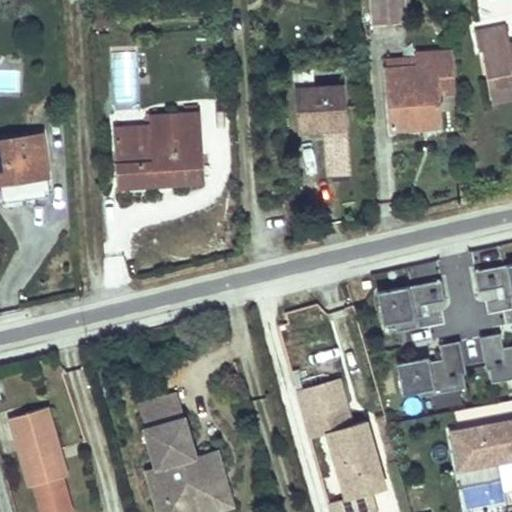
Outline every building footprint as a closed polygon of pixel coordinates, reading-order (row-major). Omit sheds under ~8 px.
[(406,21),(404,0),(372,0),(375,24),(406,21)] [(107,26),(106,11),(93,13),(95,27),(107,26)] [(511,42),(511,43),(507,25),(475,31),(479,50),(483,49),(488,76),(499,84),(511,81),(511,42)] [(456,91),(453,50),(418,53),(418,55),(419,69),(389,71),(392,129),(420,127),(419,108),(440,106),(439,92),(456,91)] [(419,69),(418,55),(388,57),(389,71),(419,69)] [(511,96),(511,81),(499,84),(488,76),(492,101),(511,96)] [(346,129),(343,85),(299,87),(301,132),(346,129)] [(442,125),(440,106),(419,108),(420,127),(442,125)] [(204,181),(200,113),(152,116),(153,126),(154,139),(117,141),(120,186),(158,184),(157,176),(170,176),(171,183),(204,181)] [(154,139),(153,126),(116,128),(117,141),(154,139)] [(0,185),(50,179),(44,137),(0,142),(0,185)] [(171,183),(170,176),(157,176),(158,184),(171,183)] [(511,264),(475,272),(479,292),(503,288),(505,299),(511,298),(511,264)] [(422,306),(445,301),(441,281),(378,294),(384,325),(395,323),(397,333),(418,329),(416,319),(424,318),(422,306)] [(511,346),(503,348),(501,334),(480,338),(487,371),(489,370),(492,384),(511,380),(511,346)] [(397,364),(403,396),(420,393),(421,398),(466,389),(464,375),(466,374),(460,342),(440,346),(442,360),(429,362),(428,358),(397,364)] [(347,406),(339,379),(297,391),(305,418),(347,406)] [(209,475),(224,471),(217,449),(196,455),(191,457),(189,449),(194,447),(178,393),(139,404),(157,467),(147,470),(153,491),(163,488),(169,511),(174,511),(216,500),(209,475)] [(352,425),(347,406),(305,418),(310,438),(328,433),(328,432),(352,425)] [(47,407),(11,418),(31,486),(36,485),(43,511),(66,511),(72,510),(63,477),(68,476),(63,460),(57,462),(54,452),(60,450),(47,407)] [(385,488),(367,421),(352,425),(328,432),(328,433),(346,498),(347,499),(370,493),(385,488)] [(511,422),(451,434),(458,472),(511,462),(511,422)] [(63,460),(60,450),(54,452),(57,462),(63,460)] [(212,511),(233,506),(224,471),(209,475),(216,500),(174,511),(169,511),(163,488),(153,491),(158,511),(212,511)] [(376,511),(370,493),(347,499),(346,498),(329,503),(331,511),(376,511)]
